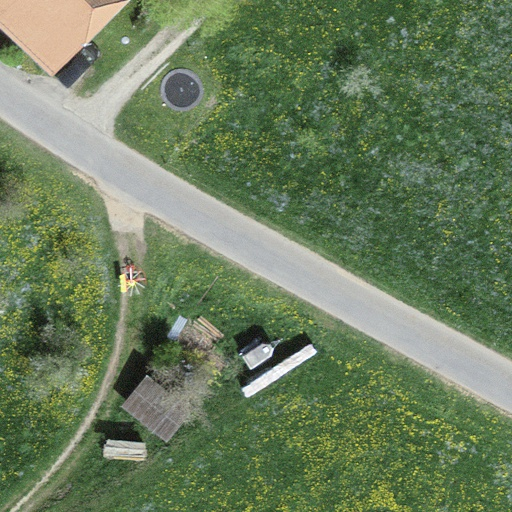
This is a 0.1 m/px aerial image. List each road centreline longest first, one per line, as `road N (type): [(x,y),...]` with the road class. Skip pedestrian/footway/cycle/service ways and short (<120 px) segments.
road 1 (unclassified): [(511,384),(127,177)]
road 2 (track): [(127,177),(133,280),(120,364),(74,453),(16,511)]
road 3 (unclassified): [(0,94),(127,177)]
